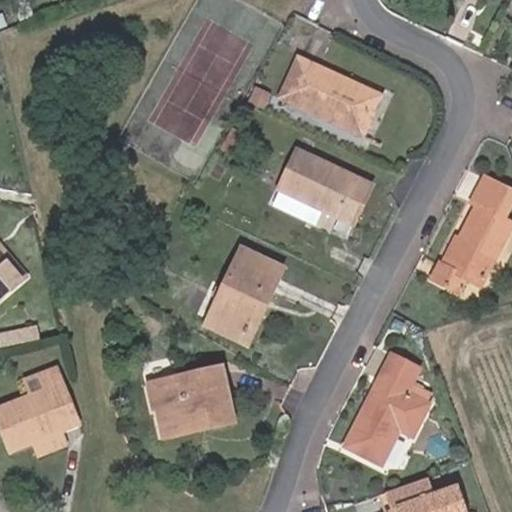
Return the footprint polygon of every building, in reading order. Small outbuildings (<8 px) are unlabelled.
[(330,81),(333,76),(286,54),(267,93),(344,130),(361,96),(330,81)] [(364,90),(333,76),(330,81),(361,96),(364,90)] [(266,186),(339,221),(358,182),(285,147),(266,186)] [(477,209),(459,243),(445,270),(438,266),(430,282),(457,296),(465,282),(480,289),(511,228),(500,222),(510,204),(505,190),(484,179),(470,206),(477,209)] [(445,270),(459,243),(453,240),(438,266),(445,270)] [(0,259),(7,267),(12,262),(0,248),(0,259)] [(238,255),(209,319),(245,336),(263,297),(268,299),(280,275),(238,255)] [(0,300),(22,281),(7,267),(0,259),(0,300)] [(245,336),(209,319),(206,326),(247,345),(268,299),(263,297),(245,336)] [(34,332),(0,339),(0,349),(36,341),(34,332)] [(389,357),(376,382),(342,449),(378,466),(397,432),(410,439),(427,407),(403,395),(416,371),(389,357)] [(148,386),(154,410),(161,409),(167,430),(204,421),(205,429),(231,422),(218,370),(148,386)] [(32,445),(60,434),(78,427),(62,385),(58,372),(39,379),(44,393),(29,398),(0,409),(0,438),(6,455),(32,445)] [(24,385),(29,398),(44,393),(39,379),(24,385)] [(161,409),(154,410),(161,439),(205,429),(204,421),(167,430),(161,409)] [(65,446),(60,434),(32,445),(37,456),(65,446)] [(426,480),(383,496),(389,511),(392,511),(396,511),(466,511),(457,487),(432,496),(426,480)]
